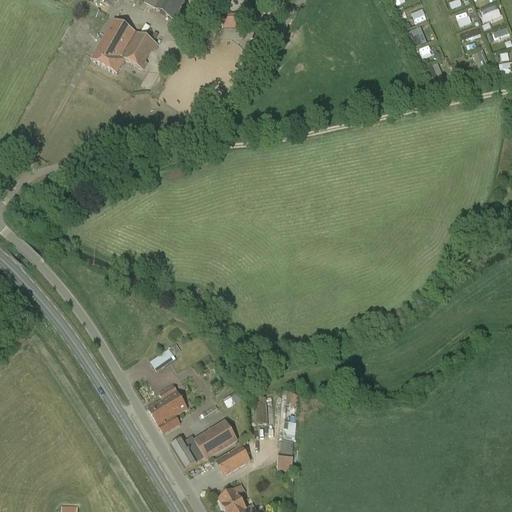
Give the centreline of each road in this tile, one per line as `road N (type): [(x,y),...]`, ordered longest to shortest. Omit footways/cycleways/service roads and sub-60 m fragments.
road 1 (unclassified): [(0,210),(20,182),(47,170),(258,144),(511,86)]
road 2 (unclassified): [(198,511),(74,306),(0,226)]
road 3 (primary): [(178,511),(93,372),(0,256)]
